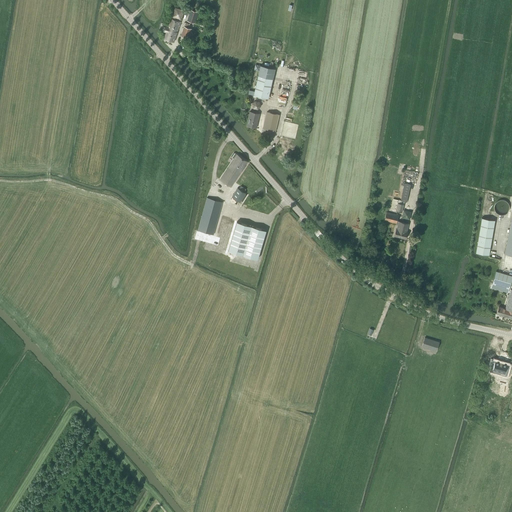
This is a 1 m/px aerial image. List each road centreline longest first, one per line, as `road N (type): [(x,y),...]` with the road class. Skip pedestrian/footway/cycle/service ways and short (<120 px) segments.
road 1 (tertiary): [(511,335),(423,312),(362,277),(112,0)]
road 2 (track): [(230,191),(215,240),(199,236),(192,264),(117,199),(47,179),(0,181)]
road 3 (track): [(292,206),(308,189),(334,0)]
road 4 (track): [(254,161),(278,133),(283,112),(272,101),(282,56)]
